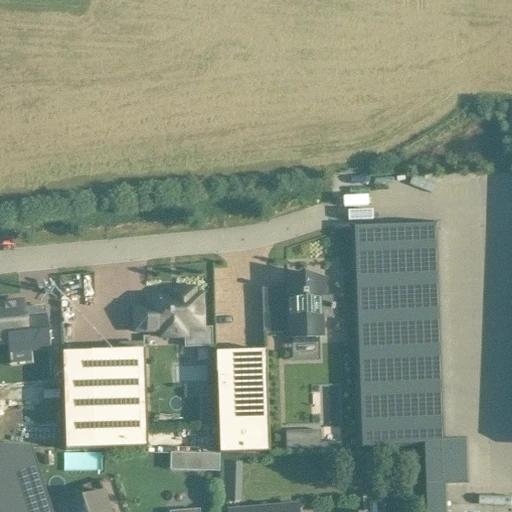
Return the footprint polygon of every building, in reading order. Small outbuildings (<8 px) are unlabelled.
[(424,486),(466,484),(464,442),(442,443),(435,226),(353,229),(361,448),(422,447),(424,486)] [(325,278),(286,279),(287,314),(262,314),(263,335),(291,334),(291,339),(296,338),(296,345),(317,344),(317,338),(321,338),(321,319),(333,319),(333,310),(334,310),(334,306),(332,306),(332,297),(325,297),(325,278)] [(169,297),(147,298),(148,332),(160,332),(160,338),(173,338),(173,331),(185,331),(185,347),(210,347),(210,329),(202,329),(201,296),(194,296),(194,290),(169,290),(169,297)] [(22,304),(0,306),(0,340),(12,340),(13,352),(48,349),(45,319),(24,321),(22,304)] [(89,353),(61,354),(64,451),(92,451),(147,449),(144,351),(89,353)] [(266,352),(215,354),(218,455),(269,454),(266,352)] [(62,379),(0,384),(0,446),(64,450),(62,379)] [(197,420),(206,420),(205,395),(196,396),(197,420)] [(339,444),(320,445),(320,454),(339,453),(339,444)] [(50,511),(30,449),(0,447),(0,511),(50,511)] [(171,454),(170,471),(218,472),(219,455),(171,454)] [(221,483),(220,502),(233,503),(234,483),(221,483)] [(57,507),(58,511),(109,511),(103,492),(57,507)] [(381,511),(380,494),(361,496),(362,511),(381,511)] [(508,511),(509,500),(476,499),(475,511),(508,511)]
